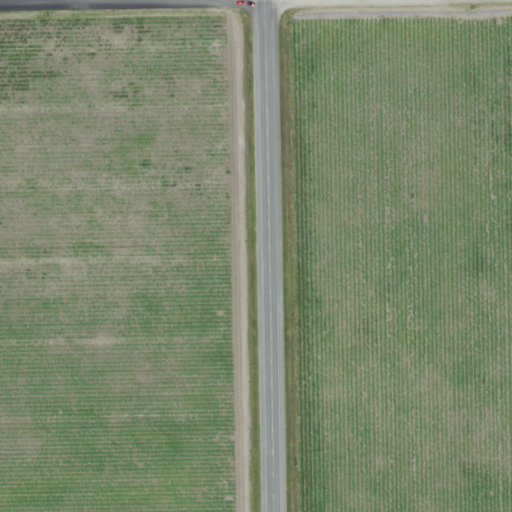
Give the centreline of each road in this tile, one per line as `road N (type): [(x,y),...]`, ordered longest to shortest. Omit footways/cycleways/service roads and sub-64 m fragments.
road 1 (secondary): [(272,511),(265,0)]
road 2 (tertiary): [(266,4),(0,8)]
road 3 (residential): [(466,0),(266,4)]
